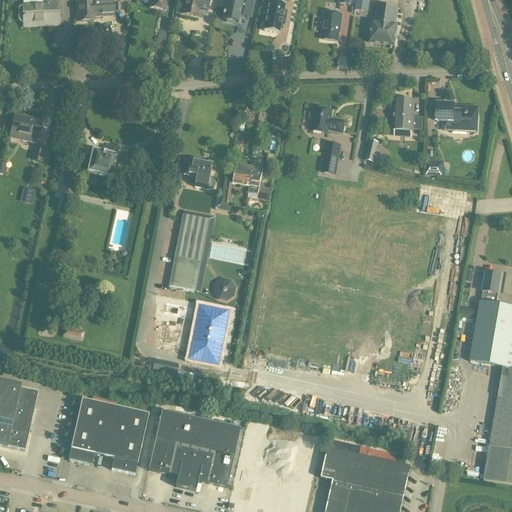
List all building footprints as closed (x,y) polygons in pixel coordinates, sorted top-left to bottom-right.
[(58,23),(57,1),(43,2),(42,0),(37,0),(22,1),(23,7),(22,7),(22,8),(20,8),(19,10),(18,11),(18,13),(18,20),(18,22),(20,23),(21,24),(23,25),(23,26),(33,25),(33,24),(58,23)] [(92,0),(88,0),(75,1),(76,23),(93,22),(93,18),(92,13),(90,13),(90,3),(92,3),(92,2),(92,0)] [(144,0),(143,4),(150,5),(149,8),(164,11),(166,0),(144,0)] [(184,0),(182,15),(196,17),(198,11),(207,13),(208,0),(184,0)] [(254,0),(242,0),(242,3),(227,0),(226,0),(223,13),(222,16),(223,16),(222,20),(226,21),(226,23),(234,24),(234,23),(238,24),(239,20),(242,20),(243,18),(251,19),(254,0)] [(367,13),(369,0),(356,0),(354,11),(367,13)] [(112,1),(92,2),(92,3),(90,3),(90,13),(92,13),(93,18),(113,17),(112,1)] [(263,31),(263,32),(278,35),(279,34),(278,34),(284,6),(285,5),(269,2),(269,3),(263,31)] [(394,47),(396,32),(397,26),(395,26),(397,9),(376,6),(374,20),(372,20),(369,44),(394,47)] [(342,16),(324,14),(322,25),(323,25),(321,41),(337,43),(339,27),(340,27),(342,16)] [(394,101),(393,131),(411,132),(412,102),(394,101)] [(456,130),(457,109),(453,109),(453,106),(436,105),(435,122),(444,123),(443,131),(452,132),(452,130),(456,130)] [(457,108),(457,109),(456,130),(466,130),(466,132),(475,133),(476,120),(475,120),(475,109),(457,108)] [(309,118),(310,120),(312,121),(310,132),(327,135),(327,132),(342,134),(344,122),(329,120),(331,112),(314,109),(314,113),(311,113),(310,114),(309,118)] [(35,145),(37,140),(41,122),(14,116),(9,137),(20,140),(22,142),(35,145)] [(370,142),(365,162),(373,164),(385,167),(387,158),(375,155),(378,144),(370,142)] [(327,145),(322,174),(334,176),(339,147),(327,145)] [(44,149),(35,147),(32,161),(41,163),(44,149)] [(116,157),(92,152),(87,174),(111,180),(116,157)] [(211,164),(192,160),(191,164),(185,163),(182,175),(195,178),(193,188),(206,191),(208,191),(210,191),(211,191),(213,190),(213,188),(214,187),(214,186),(214,184),(214,183),(213,182),(212,181),(211,180),(208,179),(211,164)] [(425,163),(425,176),(441,177),(442,164),(425,163)] [(247,175),(248,167),(235,165),(231,185),(247,188),(246,193),(247,194),(248,188),(249,188),(251,176),(247,175)] [(262,169),(248,167),(247,175),(251,176),(249,188),(248,188),(247,194),(248,194),(257,195),(257,198),(267,200),(269,191),(258,189),(260,179),(262,179),(263,174),(261,174),(262,169)] [(80,172),(65,169),(60,194),(74,197),(80,172)] [(231,188),(224,187),(221,204),(229,206),(231,196),(229,195),(229,192),(230,192),(231,188)] [(28,190),(25,204),(32,205),(35,192),(28,190)] [(299,219),(297,226),(319,230),(321,223),(327,224),(329,211),(307,207),(304,220),(299,219)] [(208,221),(182,216),(168,287),(195,292),(208,221)] [(298,234),(297,240),(302,241),(299,254),(319,257),(321,245),(309,242),(310,236),(298,234)] [(357,242),(354,256),(368,259),(367,264),(379,267),(380,260),(376,260),(378,246),(357,242)] [(292,266),(291,272),(303,274),(304,268),(317,270),(319,257),(299,254),(297,266),(292,266)] [(422,268),(420,274),(433,276),(434,270),(447,273),(450,259),(429,255),(426,269),(422,268)] [(351,273),(349,287),(370,291),(373,277),(377,278),(379,272),(366,269),(365,275),(351,273)] [(501,276),(485,273),(482,293),(483,293),(481,303),(496,305),(501,276)] [(221,303),(238,293),(228,276),(211,286),(221,303)] [(290,276),(289,283),(294,284),(292,296),(312,300),(314,287),(301,285),(302,279),(290,276)] [(419,279),(418,285),(423,286),(421,299),(442,303),(444,290),(431,287),(432,281),(419,279)] [(348,296),(345,309),(365,313),(367,300),(372,301),(373,295),(361,293),(360,299),(348,296)] [(285,308),(284,314),(296,316),(297,310),(309,312),(312,300),(292,296),(289,309),(285,308)] [(421,303),(420,309),(425,310),(423,323),(443,326),(445,314),(432,311),(433,305),(421,303)] [(198,310),(166,304),(164,316),(199,323),(196,339),(192,359),(216,363),(225,314),(199,309),(198,310)] [(345,309),(343,322),(356,324),(355,330),(367,332),(368,326),(363,325),(365,313),(345,309)] [(284,319),(283,325),(287,326),(285,337),(305,341),(307,329),(294,327),(295,321),(284,319)] [(416,335),(415,341),(427,343),(428,337),(440,339),(443,326),(423,323),(421,335),(416,335)] [(84,333),(64,330),(62,340),(82,343),(84,333)] [(339,350),(338,350),(359,354),(361,343),(366,343),(367,337),(355,335),(354,341),(341,339),(339,350)] [(285,337),(283,349),(303,352),(305,341),(285,337)] [(415,346),(414,352),(418,353),(416,364),(437,368),(438,356),(426,354),(427,348),(415,346)] [(283,349),(281,360),(301,364),(303,352),(283,349)] [(338,350),(337,361),(357,365),(359,354),(338,350)] [(227,373),(156,359),(153,373),(224,387),(227,373)] [(274,370),(273,377),(285,379),(286,373),(299,375),(301,364),(281,360),(279,371),(274,370)] [(337,361),(335,373),(355,376),(357,365),(337,361)] [(416,364),(414,375),(435,379),(437,368),(416,364)] [(335,373),(333,384),(346,387),(345,393),(356,395),(357,389),(353,388),(355,376),(335,373)] [(414,375),(412,387),(433,391),(435,379),(414,375)] [(27,444),(29,435),(38,394),(20,390),(21,388),(0,383),(0,447),(13,450),(11,451),(24,456),(29,443),(27,444)] [(405,397),(404,403),(416,406),(418,400),(430,402),(433,391),(412,387),(410,398),(405,397)] [(104,457),(114,408),(82,401),(68,461),(92,467),(94,455),(104,457)] [(148,416),(114,408),(104,457),(113,460),(111,471),(134,476),(148,416)] [(198,483),(214,487),(227,490),(240,430),(161,412),(148,472),(177,478),(175,488),(195,493),(198,483)] [(511,419),(491,415),(486,441),(491,442),(487,463),(511,466),(511,419)] [(266,436),(245,431),(242,442),(264,447),(266,436)] [(264,447),(242,442),(240,453),(261,458),(264,447)] [(319,448),(298,443),(295,454),(317,459),(319,448)] [(399,511),(409,468),(326,450),(319,480),(331,482),(324,511),(399,511)] [(261,458),(240,453),(237,463),(259,468),(261,458)] [(317,459),(295,454),(293,465),(314,470),(317,459)] [(259,468),(237,463),(235,474),(257,479),(259,468)] [(314,470),(293,465),(290,475),(312,480),(314,470)] [(257,479),(235,474),(233,484),(254,489),(257,479)] [(312,480),(290,475),(288,486),(310,491),(312,480)] [(254,489),(233,484),(230,495),(252,500),(254,489)] [(310,491),(288,486),(286,496),(307,501),(310,491)] [(249,511),(252,500),(230,495),(228,503),(236,505),(235,509),(238,511),(249,511)] [(307,501),(286,496),(283,507),(305,511),(307,501)]
